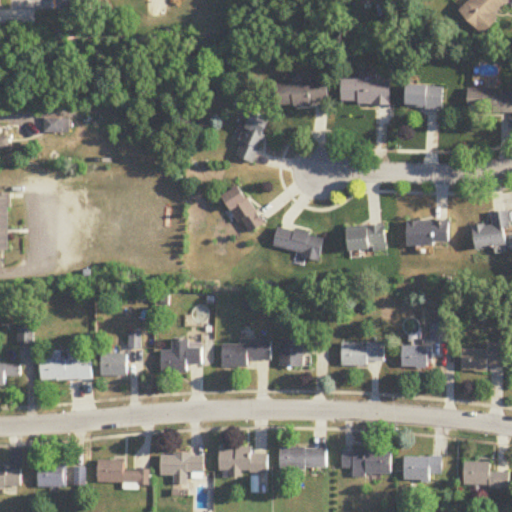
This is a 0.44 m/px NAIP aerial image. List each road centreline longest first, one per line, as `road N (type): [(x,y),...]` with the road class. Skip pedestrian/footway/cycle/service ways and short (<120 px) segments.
road 1 (residential): [(0,427),(280,410),(511,428)]
road 2 (residential): [(511,164),(461,174),(318,175)]
